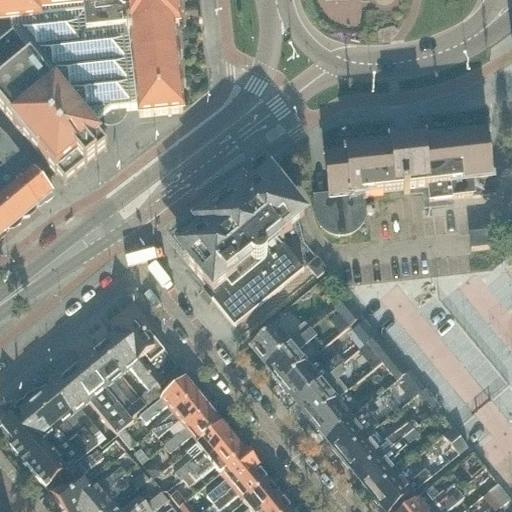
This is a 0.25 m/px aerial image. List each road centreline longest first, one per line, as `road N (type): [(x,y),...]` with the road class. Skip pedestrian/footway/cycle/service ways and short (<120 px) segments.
road 1 (residential): [(139,268),(336,511)]
road 2 (secondary): [(276,2),(255,92),(125,195),(106,226)]
road 3 (secondary): [(106,226),(146,212),(316,79),(347,64)]
road 4 (residential): [(0,384),(139,268)]
road 5 (secondary): [(347,64),(429,56),(488,25)]
road 6 (secondary): [(0,306),(106,226)]
